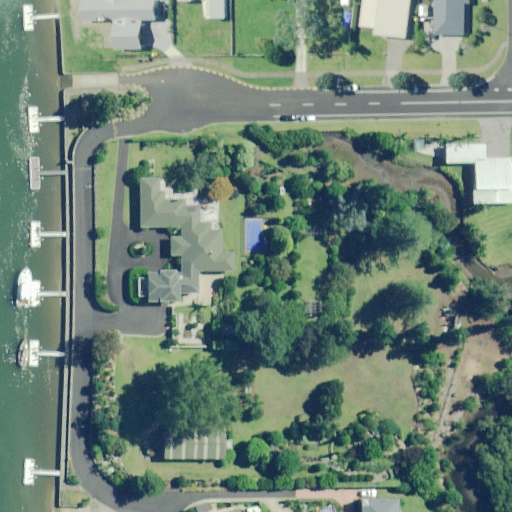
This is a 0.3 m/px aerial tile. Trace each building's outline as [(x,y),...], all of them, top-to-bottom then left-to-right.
[(414,0),(367,0),(364,26),(380,29),(380,35),(409,39),(414,0)] [(473,3),(472,0),(438,0),(438,35),(467,35),(467,3),(473,3)] [(481,160),(481,145),(443,145),(443,164),(471,164),(471,204),(511,204),(511,184),(509,185),(509,160),(481,160)] [(134,279),(134,297),(143,297),(143,303),(184,304),(184,296),(197,296),(198,274),(232,275),(232,253),(220,253),(220,228),(208,228),(208,222),(191,222),(191,211),(184,211),(184,200),(164,200),(164,191),(157,191),(158,177),(137,177),(137,227),(177,227),(177,237),(167,237),(166,256),(176,257),(176,271),(144,271),(144,279),(134,279)] [(242,334),(212,333),(211,350),(242,351),(242,334)] [(221,436),(209,436),(161,435),(160,459),(221,461),(221,436)] [(393,500),(357,501),(357,511),(396,511),(393,504),(393,500)]
